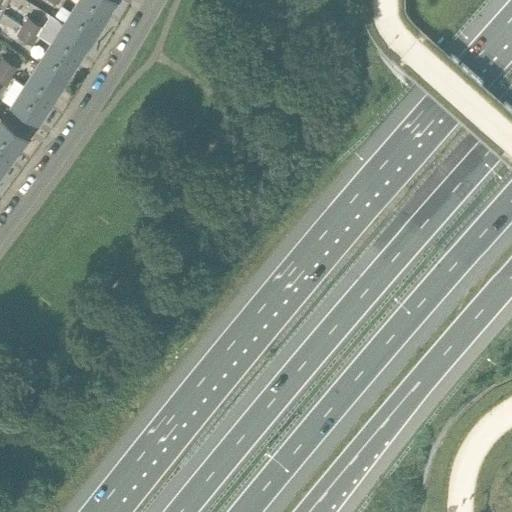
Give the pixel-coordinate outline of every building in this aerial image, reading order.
[(77,0),(75,3),(102,20),(114,0),(77,0)] [(89,40),(102,20),(75,3),(63,23),(89,40)] [(38,35),(40,37),(45,29),(43,28),(44,27),(27,16),(21,27),(37,38),(38,35)] [(21,27),(14,23),(10,31),(32,45),(37,38),(21,27)] [(50,43),(76,60),(89,40),(63,23),(50,43)] [(36,64),(63,81),(76,60),(50,43),(36,64)] [(0,60),(0,68),(12,76),(18,67),(2,57),(0,60)] [(24,83),(51,100),(63,81),(36,64),(24,83)] [(0,81),(6,86),(12,76),(0,68),(0,81)] [(51,100),(24,83),(11,105),(37,122),(51,100)] [(0,119),(0,148),(11,156),(26,136),(1,118),(0,119)] [(0,171),(11,156),(0,148),(0,171)]
